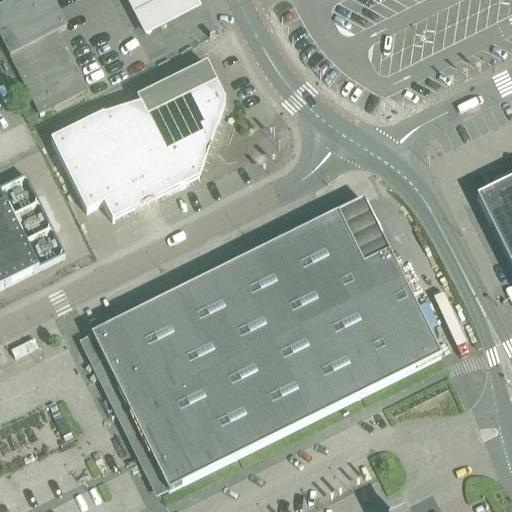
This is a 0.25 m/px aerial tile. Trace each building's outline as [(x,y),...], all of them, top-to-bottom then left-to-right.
[(17,0),(0,9),(0,39),(39,116),(86,92),(56,35),(67,29),(51,0),(17,0)] [(196,0),(125,0),(147,41),(202,12),(196,0)] [(105,119),(104,117),(52,143),(87,216),(104,207),(113,224),(200,182),(226,104),(208,67),(138,101),(141,107),(105,119)] [(0,291),(65,260),(26,179),(0,191),(0,197),(4,206),(0,207),(0,291)] [(511,183),(478,201),(511,270),(511,183)] [(365,204),(92,339),(117,391),(111,394),(150,473),(156,470),(169,495),(169,496),(235,463),(240,461),(358,402),(363,400),(412,376),(442,361),(442,360),(365,204)] [(17,349),(41,338),(34,324),(11,335),(17,349)]
